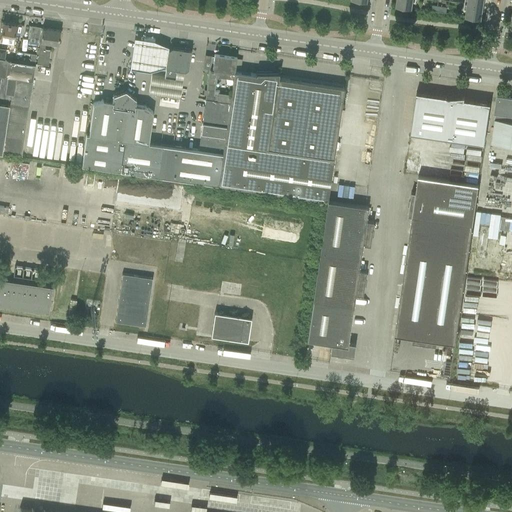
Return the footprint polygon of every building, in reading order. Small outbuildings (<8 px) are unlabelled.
[(464,3),(463,9),(466,9),(465,15),(480,17),(482,5),(464,3)] [(0,22),(0,24),(0,38),(13,40),(14,34),(15,24),(2,22),(0,21),(0,22)] [(31,26),(29,42),(37,44),(40,27),(31,26)] [(42,27),(40,37),(36,64),(47,65),(50,49),(44,48),(45,42),(57,44),(59,30),(42,27)] [(152,40),(133,37),(129,68),(150,70),(164,66),(167,46),(152,40)] [(166,68),(165,77),(174,78),(176,69),(185,70),(188,68),(191,50),(172,47),(169,49),(166,68)] [(206,95),(205,98),(206,98),(230,102),(231,94),(219,92),(219,90),(215,90),(216,77),(233,79),(234,71),(236,57),(216,54),(215,60),(213,60),(211,60),(209,69),(206,95)] [(0,90),(30,96),(32,80),(5,76),(8,60),(4,60),(0,58),(0,90)] [(256,74),(234,71),(233,79),(231,94),(230,102),(222,153),(217,184),(320,199),(327,200),(330,182),(333,157),(344,87),(320,83),(278,77),(278,75),(271,74),(271,72),(256,72),(256,74)] [(0,152),(21,156),(30,96),(0,90),(0,152)] [(81,165),(155,175),(160,144),(148,142),(153,111),(145,106),(135,104),(136,98),(126,90),(113,95),(112,101),(102,99),(93,103),(89,133),(86,133),(81,165)] [(490,104),(490,103),(464,99),(464,96),(462,96),(463,96),(450,97),(447,97),(447,96),(416,92),(412,121),(410,133),(484,144),(490,104)] [(511,96),(498,95),(497,101),(496,104),(494,119),(495,119),(491,142),(511,145),(511,96)] [(199,149),(222,153),(230,102),(206,98),(199,149)] [(481,157),(483,144),(457,140),(456,143),(473,146),(471,156),(481,157)] [(155,175),(217,184),(222,153),(199,149),(160,144),(155,175)] [(408,214),(412,215),(473,224),(479,184),(418,175),(418,176),(416,191),(412,191),(411,198),(410,198),(410,201),(408,214)] [(327,200),(313,300),(353,306),(355,293),(362,294),(364,280),(365,280),(365,277),(366,270),(358,269),(362,243),(370,244),(372,231),(372,228),(373,221),(366,220),(368,206),(327,200)] [(412,215),(395,334),(413,337),(413,341),(426,343),(429,344),(429,343),(436,344),(437,340),(455,343),(473,224),(412,215)] [(13,275),(39,279),(41,270),(14,266),(13,275)] [(122,274),(115,322),(145,326),(152,278),(122,274)] [(0,304),(47,311),(47,313),(48,313),(52,286),(51,286),(51,287),(0,279),(0,304)] [(70,299),(68,314),(74,315),(76,300),(73,299),(70,299)] [(353,306),(313,300),(307,340),(331,343),(329,352),(337,353),(339,354),(339,353),(353,355),(355,343),(348,342),(353,306)] [(162,330),(195,334),(198,308),(165,303),(162,330)] [(215,313),(211,335),(247,341),(251,318),(215,313)]
